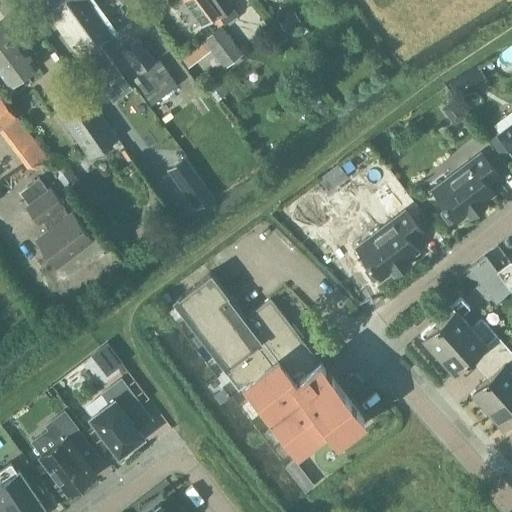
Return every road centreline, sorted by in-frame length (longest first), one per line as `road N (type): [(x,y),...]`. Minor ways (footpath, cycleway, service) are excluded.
road 1 (residential): [(511,506),(363,338),(511,222)]
road 2 (residential): [(225,511),(200,479),(180,468),(158,468),(99,511)]
